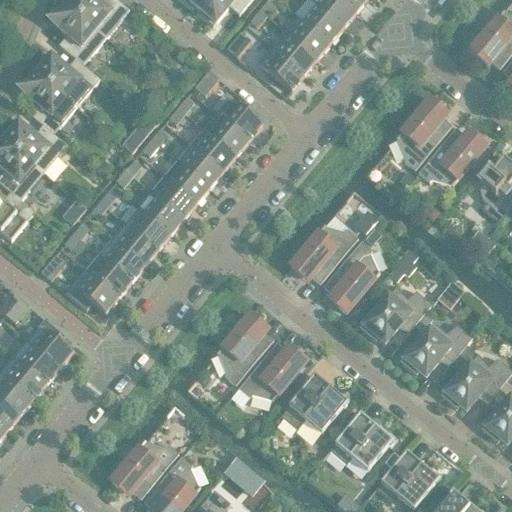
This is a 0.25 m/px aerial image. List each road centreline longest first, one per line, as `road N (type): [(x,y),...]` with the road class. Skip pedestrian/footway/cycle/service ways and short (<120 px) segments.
road 1 (residential): [(511,493),(221,250)]
road 2 (tertiary): [(37,463),(221,250)]
road 3 (residential): [(147,0),(313,139)]
road 4 (residential): [(394,33),(511,132)]
road 5 (tertiary): [(221,250),(313,139)]
road 6 (tertiary): [(313,139),(394,33)]
